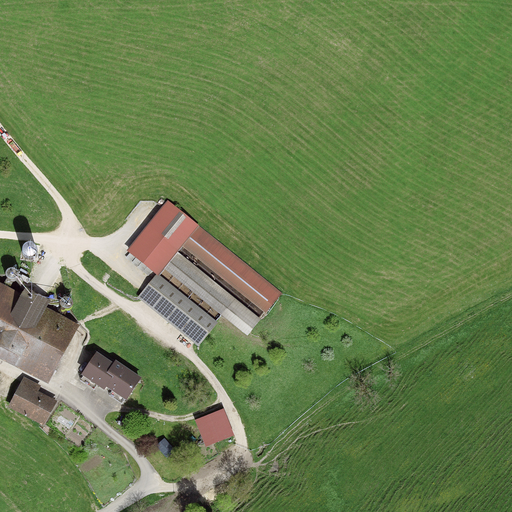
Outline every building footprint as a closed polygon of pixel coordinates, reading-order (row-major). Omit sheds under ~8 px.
[(199,225),(168,200),(127,250),(156,274),(158,276),(159,274),(164,268),(178,252),(183,246),(199,225)] [(282,293),(199,225),(183,246),(266,313),(282,293)] [(25,253),(26,255),(28,255),(30,256),(32,255),(34,254),(36,252),(36,250),(36,248),(36,246),(34,244),(33,243),(31,242),(28,243),(26,243),(25,245),(24,247),(23,249),(24,251),(25,253)] [(261,319),(178,252),(164,268),(248,336),(261,319)] [(7,278),(8,279),(10,280),(12,280),(14,280),(16,278),(18,277),(18,275),(18,272),(18,270),(16,269),(15,267),(13,267),(10,267),(8,268),(7,269),(6,271),(5,273),(6,276),(7,278)] [(218,322),(159,274),(158,276),(156,274),(137,298),(198,347),(218,322)] [(0,282),(0,357),(48,384),(80,325),(47,307),(50,301),(25,287),(22,294),(0,282)] [(61,307),(63,308),(65,309),(67,309),(69,309),(71,307),(72,306),(73,304),(73,302),(72,299),(71,298),(69,297),(67,296),(65,296),(63,297),(61,298),(60,300),(60,303),(60,305),(61,307)] [(114,363),(97,351),(81,374),(83,376),(97,385),(104,390),(107,387),(112,391),(125,399),(126,400),(142,377),(116,360),(114,363)] [(41,385),(24,376),(8,407),(44,426),(57,401),(38,391),(41,385)] [(97,385),(83,376),(80,380),(94,389),(97,385)] [(125,399),(112,391),(109,395),(122,403),(125,399)] [(223,409),(195,420),(206,447),(234,435),(223,409)] [(180,452),(164,438),(155,447),(171,462),(180,452)]
